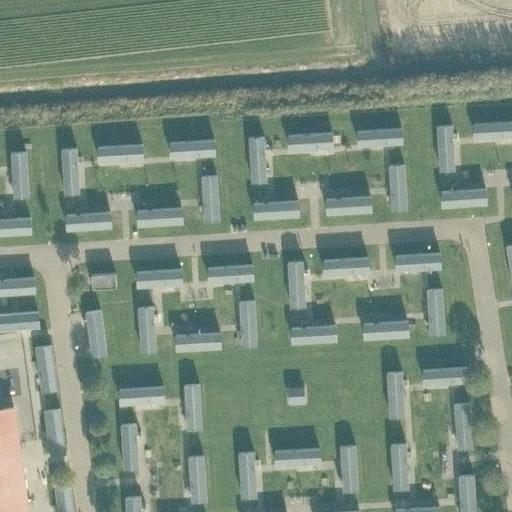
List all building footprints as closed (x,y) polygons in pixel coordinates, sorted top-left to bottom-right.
[(511,117),(471,120),(472,137),(511,134),(511,117)] [(438,169),(454,168),(452,133),(451,121),(435,122),(438,169)] [(355,128),(356,145),(393,143),(403,142),(403,125),(355,128)] [(285,131),(286,148),(334,146),(333,129),(285,131)] [(249,181),(267,180),(265,144),(264,132),(247,133),(249,181)] [(167,139),(168,156),(207,154),(215,154),(214,137),(167,139)] [(95,143),(96,160),(142,158),(142,141),(95,143)] [(62,192),(79,191),(77,155),(77,144),(60,145),(62,192)] [(13,196),(29,195),(26,148),(11,148),(12,166),(13,196)] [(390,208),(407,208),(405,160),(388,161),(390,199),(390,208)] [(204,220),(219,219),(216,172),(201,173),(204,220)] [(438,190),(439,205),(487,202),(486,187),(449,189),(438,190)] [(324,198),(325,212),(371,210),(370,195),(324,198)] [(251,202),(252,217),(299,214),(298,199),(267,201),(251,202)] [(135,209),(136,224),(183,221),(182,206),(135,209)] [(63,214),(64,229),(111,226),(110,211),(74,213),(63,214)] [(0,217),(0,233),(32,232),(32,216),(15,217),(0,217)] [(393,252),(394,269),(431,267),(440,266),(439,249),(393,252)] [(321,256),(321,273),(369,271),(368,254),(321,256)] [(288,305),(305,304),(303,265),(303,257),(285,258),(288,305)] [(206,264),(207,281),(243,279),(254,278),(253,261),(206,264)] [(133,269),(135,286),(151,285),(181,283),(180,266),(133,269)] [(115,273),(91,274),(91,276),(91,286),(116,285),(115,273)] [(0,293),(35,291),(34,274),(13,275),(0,276),(0,293)] [(430,333),(445,332),(442,285),(427,286),(429,323),(430,333)] [(242,345),(257,344),(255,297),(239,297),(242,337),(242,345)] [(139,351),(156,350),(155,336),(152,303),(135,304),(139,351)] [(100,306),(84,308),(85,312),(91,355),(106,353),(100,306)] [(0,310),(0,327),(30,325),(39,325),(38,308),(0,310)] [(362,322),(363,337),(409,334),(408,319),(362,322)] [(289,327),(290,342),(336,339),(335,324),(300,326),(289,327)] [(173,334),(174,349),(220,347),(220,332),(173,334)] [(50,340),(33,343),(39,389),(56,387),(50,340)] [(421,368),(422,383),(459,381),(468,380),(468,366),(421,368)] [(402,368),(386,368),(388,416),(404,415),(402,377),(402,368)] [(200,379),(184,380),(185,398),(187,428),(203,427),(200,379)] [(117,386),(118,403),(134,402),(164,400),(163,383),(117,386)] [(288,385),(288,402),(304,402),(303,385),(288,385)] [(470,399),(454,400),(457,447),(473,446),(470,399)] [(60,404),(43,406),(49,453),(66,450),(60,404)] [(0,511),(27,511),(12,406),(0,407),(0,511)] [(135,420),(119,421),(122,468),(138,467),(135,420)] [(405,440),(389,440),(391,488),(407,487),(405,440)] [(356,441),(341,442),(342,459),(343,489),(358,488),(356,441)] [(273,447),(274,464),(320,461),(319,444),(273,447)] [(253,448),(237,449),(240,496),(256,495),(254,459),(253,448)] [(205,452),(189,453),(192,500),(208,499),(205,452)] [(475,511),(474,471),(459,472),(460,510),(460,511),(475,511)] [(73,511),(69,478),(52,480),(56,511),(73,511)] [(140,511),(139,492),(124,493),(124,511),(140,511)]
